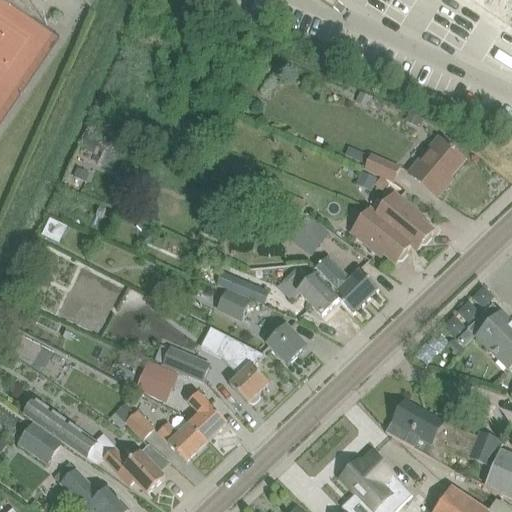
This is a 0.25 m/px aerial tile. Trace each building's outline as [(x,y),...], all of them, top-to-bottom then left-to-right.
[(368,108),(372,99),(361,94),(357,103),(368,108)] [(424,120),(410,113),(406,122),(420,129),(424,120)] [(410,175),(422,186),(438,198),(447,188),(445,186),(466,161),(455,153),(456,152),(452,149),(451,149),(440,140),(410,175)] [(366,164),(363,170),(366,171),(373,157),(370,155),(366,164)] [(373,157),(366,171),(394,183),(400,169),(373,157)] [(78,170),(74,179),(86,184),(90,175),(78,170)] [(357,185),(372,192),(377,179),(362,173),(357,185)] [(382,178),(374,186),(381,193),(388,185),(382,178)] [(266,211),(299,224),(308,204),(274,190),(266,211)] [(412,246),(412,247),(418,252),(423,246),(427,246),(432,239),(432,235),(434,232),(415,216),(417,213),(395,195),(377,217),(412,246)] [(403,262),(405,260),(408,256),(408,251),(412,247),(412,246),(377,217),(371,212),(353,234),(375,252),(377,249),(397,265),(399,262),(403,262)] [(31,234),(49,242),(58,224),(40,216),(31,234)] [(223,233),(227,223),(210,216),(203,233),(212,237),(223,233)] [(310,218),(292,242),(312,256),(330,233),(310,218)] [(317,273),(318,274),(337,296),(335,298),(340,302),(354,316),(380,291),(360,272),(348,283),(328,262),(317,273)] [(269,294),(243,282),(226,274),(223,273),(217,286),(263,307),(269,294)] [(323,318),(340,302),(335,298),(337,296),(318,274),(307,285),(298,276),(290,284),(323,318)] [(248,304),(229,296),(222,311),(221,312),(241,321),(248,304)] [(511,324),(494,306),(469,331),(509,371),(511,368),(511,324)] [(308,348),(294,334),(287,327),(268,345),(288,367),(308,348)] [(465,349),(476,338),(469,331),(458,342),(465,349)] [(259,395),(269,385),(254,369),(265,358),(266,359),(266,358),(225,336),(216,354),(240,379),(231,388),(248,405),(250,404),(252,406),(256,405),(260,401),(261,397),(259,395)] [(207,366),(171,351),(164,366),(201,381),(207,366)] [(142,380),(136,392),(167,405),(173,390),(142,377),(142,380)] [(189,404),(190,403),(201,414),(191,423),(209,443),(228,425),(199,395),(197,396),(193,392),(185,400),(189,404)] [(128,488),(134,482),(148,497),(165,480),(142,455),(132,465),(104,435),(96,443),(34,400),(24,416),(97,466),(103,461),(128,488)] [(120,429),(126,424),(142,441),(154,430),(137,412),(134,414),(126,405),(111,419),(120,429)] [(390,436),(440,465),(448,451),(493,470),(500,452),(504,443),(481,433),(477,443),(452,432),(407,407),(390,436)] [(157,434),(173,450),(187,464),(209,443),(191,423),(179,435),(167,424),(157,434)] [(34,424),(19,446),(47,466),(62,444),(34,424)] [(511,456),(500,452),(493,470),(488,488),(511,498),(511,456)] [(356,466),(342,479),(356,494),(357,495),(342,509),(345,511),(394,511),(413,495),(387,469),(374,455),(359,469),(356,466)] [(101,493),(78,469),(76,470),(71,464),(55,479),(61,486),(85,511),(129,511),(107,487),(101,493)] [(511,511),(511,509),(498,501),(490,511),(487,511),(453,489),(436,511),(511,511)]
